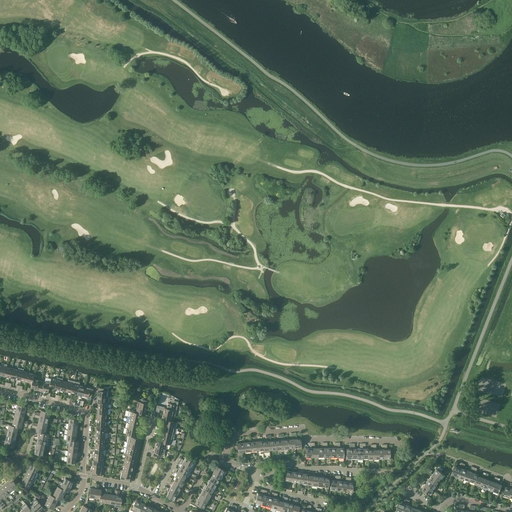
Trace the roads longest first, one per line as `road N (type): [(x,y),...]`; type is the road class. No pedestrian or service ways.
road 1 (residential): [(223,458),(237,434),(297,428),(306,438),(396,446)]
road 2 (residential): [(251,469),(271,463),(393,470)]
